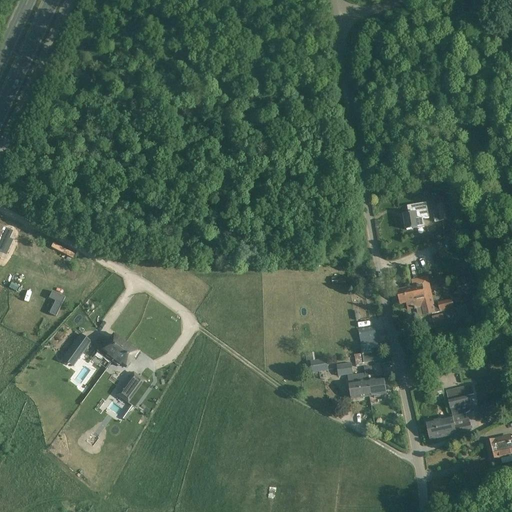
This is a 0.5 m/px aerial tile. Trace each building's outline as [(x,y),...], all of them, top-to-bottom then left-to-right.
[(435,223),(450,221),(447,203),(438,205),(439,213),(434,214),(435,223)] [(408,215),(404,215),(407,230),(424,228),(422,220),(429,219),(426,204),(407,207),(408,215)] [(4,228),(0,225),(0,242),(4,245),(10,232),(3,228),(4,228)] [(14,236),(9,252),(42,262),(47,247),(14,236)] [(412,283),(413,287),(416,301),(421,300),(422,307),(424,316),(433,314),(442,312),(448,310),(453,309),(454,309),(452,300),(438,303),(438,304),(435,304),(428,277),(415,280),(415,282),(412,283)] [(459,287),(463,298),(476,294),(473,283),(459,287)] [(418,317),(424,316),(422,307),(421,300),(416,301),(413,287),(398,290),(401,305),(407,304),(408,310),(416,308),(418,317)] [(52,292),(49,299),(55,301),(49,314),(56,317),(65,298),(52,292)] [(443,314),(432,317),(434,327),(445,325),(443,314)] [(378,342),(375,327),(358,330),(361,344),(367,343),(367,344),(378,342)] [(90,342),(80,335),(62,360),(72,367),(90,342)] [(103,342),(97,351),(105,357),(112,362),(126,343),(118,338),(114,335),(111,339),(107,345),(103,342)] [(126,343),(112,362),(119,367),(120,364),(125,368),(134,356),(137,352),(133,349),(126,343)] [(382,361),(380,348),(372,349),(372,353),(362,355),(364,364),(382,361)] [(314,361),(313,353),(306,354),(309,374),(329,370),(327,359),(314,361)] [(353,375),(352,364),(337,365),(338,376),(353,375)] [(372,367),(365,368),(366,373),(367,381),(369,396),(372,395),(373,397),(380,396),(380,394),(387,393),(385,377),(370,379),(369,376),(373,375),(372,367)] [(132,373),(121,389),(132,397),(143,381),(132,373)] [(361,374),(348,376),(349,382),(351,398),(369,396),(367,381),(362,381),(361,374)] [(429,396),(438,394),(437,391),(441,390),(440,384),(433,386),(427,388),(429,396)] [(453,418),(426,423),(428,432),(459,424),(466,414),(471,411),(470,410),(469,403),(467,396),(474,394),(472,385),(455,389),(457,397),(448,399),(450,408),(453,418)] [(482,407),(474,410),(478,421),(490,417),(489,414),(508,407),(505,399),(482,408),(482,407)] [(467,419),(466,414),(459,424),(428,432),(430,439),(455,432),(456,435),(471,431),(470,421),(467,422),(467,419)] [(511,437),(508,438),(486,443),(490,459),(511,454),(511,437)]
